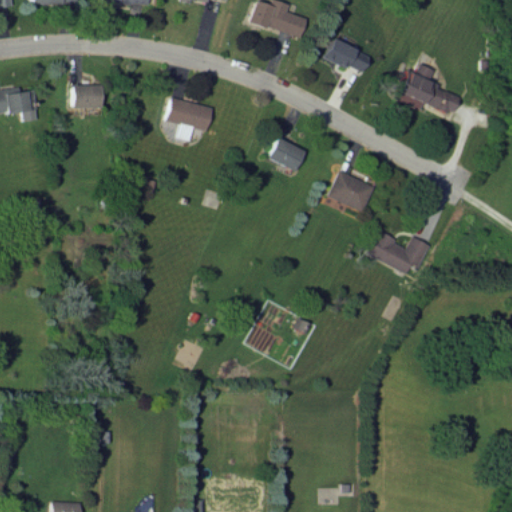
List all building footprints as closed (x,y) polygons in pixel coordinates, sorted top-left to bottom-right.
[(281,9),(283,3),(275,0),(264,0),(263,3),(255,0),(248,0),(242,18),(294,37),(301,17),(281,9)] [(356,73),(364,55),(325,36),(317,54),(356,73)] [(388,97),(413,108),(417,100),(446,113),(454,94),(421,80),(427,67),(413,61),(408,70),(401,67),(388,97)] [(95,83),(66,83),(66,105),(95,105),(95,83)] [(0,111),(17,109),(18,120),(32,117),(28,88),(14,90),(14,85),(0,87),(0,111)] [(187,126),(201,129),(206,105),(165,96),(160,119),(174,122),(171,136),(184,139),(187,126)] [(261,157),(289,169),(298,147),(270,136),(261,157)] [(356,210),(368,185),(333,169),(321,194),(356,210)] [(405,235),(400,247),(388,242),(390,236),(371,229),(360,254),(401,271),(404,264),(412,267),(422,242),(405,235)] [(74,511),(75,500),(46,499),(45,511),(74,511)]
